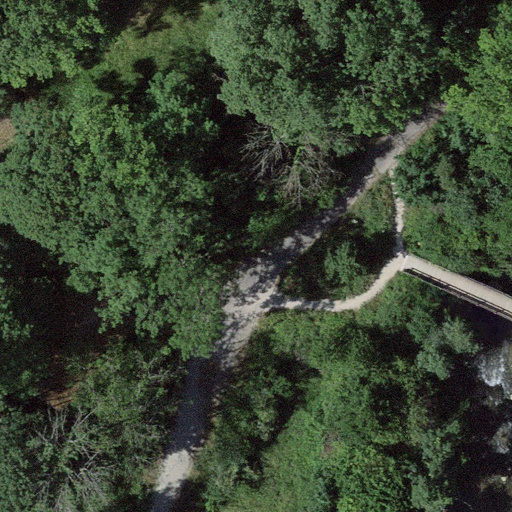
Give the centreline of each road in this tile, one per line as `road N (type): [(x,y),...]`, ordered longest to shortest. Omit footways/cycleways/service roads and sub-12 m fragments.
road 1 (track): [(511,45),(388,148),(239,301),(165,302),(0,207)]
road 2 (track): [(239,301),(152,511)]
